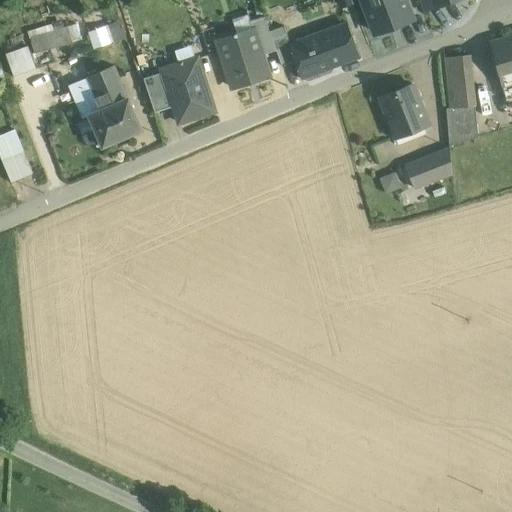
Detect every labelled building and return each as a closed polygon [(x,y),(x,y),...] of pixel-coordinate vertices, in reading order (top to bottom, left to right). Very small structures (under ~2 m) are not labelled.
[(412,19),(404,0),(363,0),(376,33),(412,19)] [(124,38),(119,19),(107,23),(103,10),(82,16),(92,47),(124,38)] [(290,43),(289,44),(295,61),(302,79),(360,57),(347,22),(290,43)] [(33,47),(7,55),(9,61),(7,62),(12,77),(39,68),(35,53),(72,42),(67,29),(31,39),(33,47)] [(254,29),(237,35),(237,34),(234,34),(235,36),(218,41),(233,88),(269,76),(254,29)] [(290,43),(287,35),(273,40),(282,66),(295,61),(289,44),(290,43)] [(511,36),(491,43),(502,83),(511,80),(511,36)] [(470,54),(445,57),(451,108),(475,106),(470,54)] [(198,58),(183,63),(183,61),(181,62),(181,63),(162,70),(179,123),(215,111),(198,58)] [(114,66),(88,77),(102,110),(90,114),(97,129),(96,130),(103,146),(116,141),(119,145),(130,140),(128,136),(142,130),(135,113),(134,113),(114,66)] [(511,80),(502,83),(506,99),(511,96),(511,80)] [(414,84),(380,98),(396,137),(430,124),(414,84)] [(451,108),(447,108),(450,146),(479,137),(475,106),(451,108)] [(450,148),(405,166),(414,188),(452,173),(450,148)] [(24,152),(2,161),(11,183),(33,174),(24,152)] [(387,193),(402,185),(394,169),(379,177),(387,193)]
